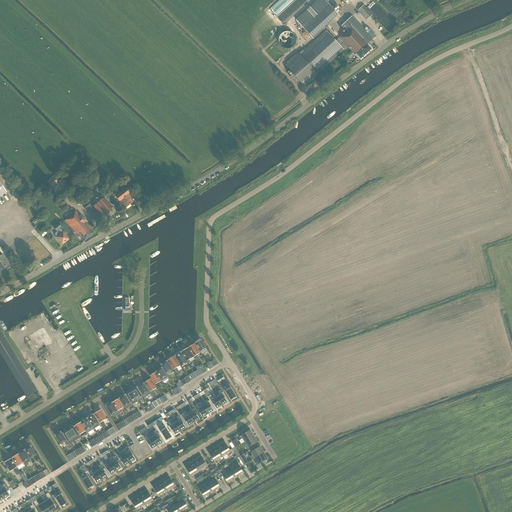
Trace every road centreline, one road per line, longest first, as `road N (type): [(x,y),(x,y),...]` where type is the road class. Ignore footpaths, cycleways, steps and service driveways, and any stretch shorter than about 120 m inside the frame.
road 1 (tertiary): [(0,293),(212,174),(383,47),(461,0)]
road 2 (unclassified): [(229,360),(206,321),(213,217),(406,77),(511,26)]
road 3 (residential): [(148,249),(132,346),(0,433)]
road 4 (residential): [(0,508),(119,433)]
road 5 (residential): [(119,433),(229,360)]
